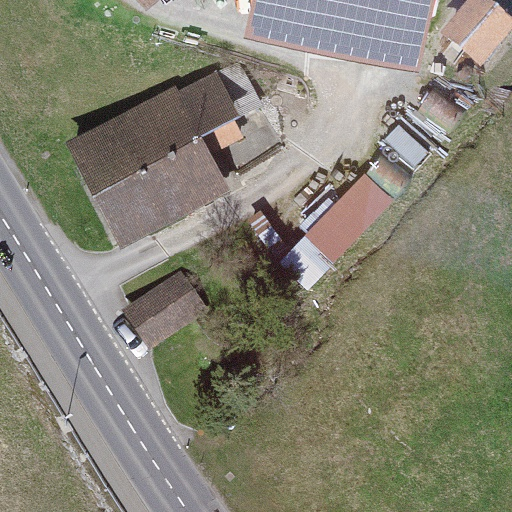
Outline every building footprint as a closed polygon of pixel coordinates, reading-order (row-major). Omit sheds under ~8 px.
[(426,0),(246,0),(245,10),(418,43),(426,0)] [(511,54),(511,33),(482,10),(448,53),(488,85),(511,54)] [(219,76),(70,149),(117,249),(230,193),(210,162),(252,143),(219,76)] [(363,176),(301,243),(331,270),(392,203),(363,176)] [(304,249),(280,270),(306,300),(331,279),(304,249)] [(177,275),(126,310),(138,327),(189,291),(177,275)]
